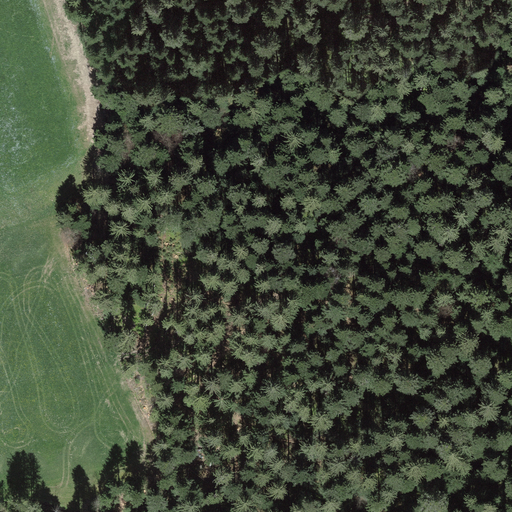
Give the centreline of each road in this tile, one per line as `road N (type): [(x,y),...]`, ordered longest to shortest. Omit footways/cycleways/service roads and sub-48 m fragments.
road 1 (track): [(511,227),(480,226),(408,247),(311,286),(166,406)]
road 2 (track): [(310,0),(464,39),(511,35)]
